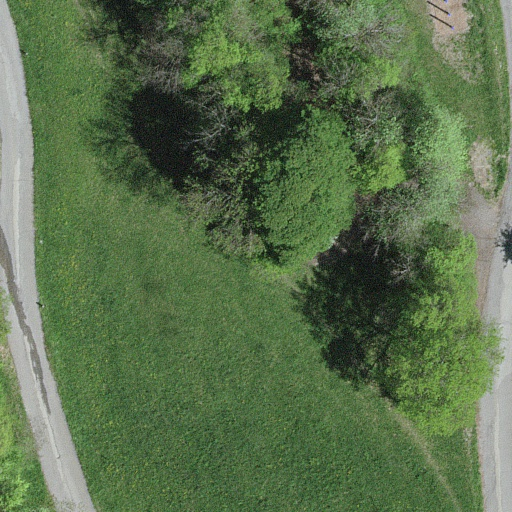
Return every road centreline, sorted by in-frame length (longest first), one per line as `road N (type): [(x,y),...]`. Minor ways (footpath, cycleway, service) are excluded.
road 1 (residential): [(61,511),(21,381),(0,49)]
road 2 (residential): [(511,192),(495,363),(498,511)]
